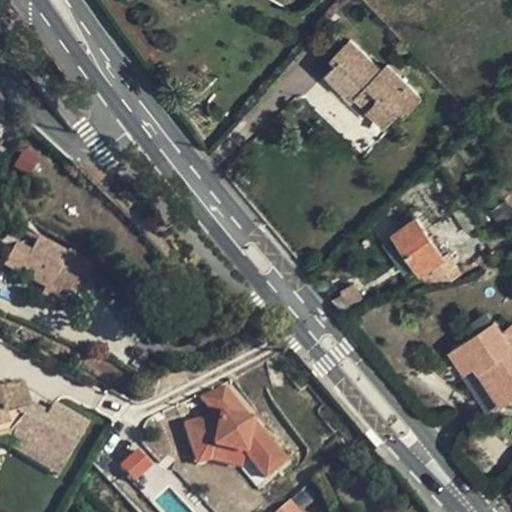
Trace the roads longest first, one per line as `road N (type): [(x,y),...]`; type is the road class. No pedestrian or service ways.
road 1 (primary): [(427,446),(72,0)]
road 2 (primary): [(132,127),(296,330),(413,457)]
road 3 (unknown): [(0,352),(91,400),(128,409),(167,403),(225,374),(319,312)]
road 4 (residential): [(0,80),(84,151),(132,127)]
road 5 (primary): [(39,0),(132,127)]
